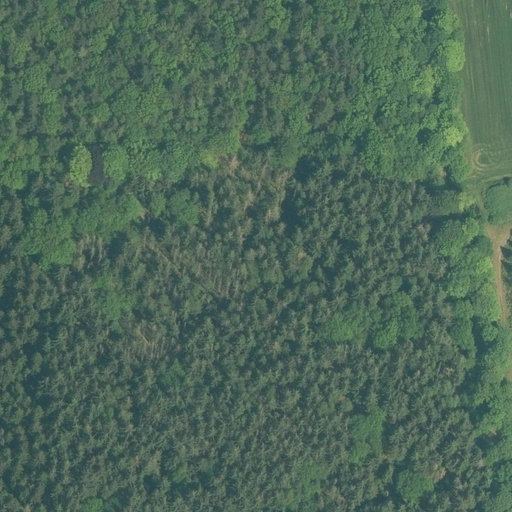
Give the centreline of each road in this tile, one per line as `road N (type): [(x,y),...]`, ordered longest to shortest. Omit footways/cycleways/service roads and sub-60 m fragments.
road 1 (track): [(506,511),(444,161),(427,0)]
road 2 (track): [(511,368),(499,248),(511,236)]
